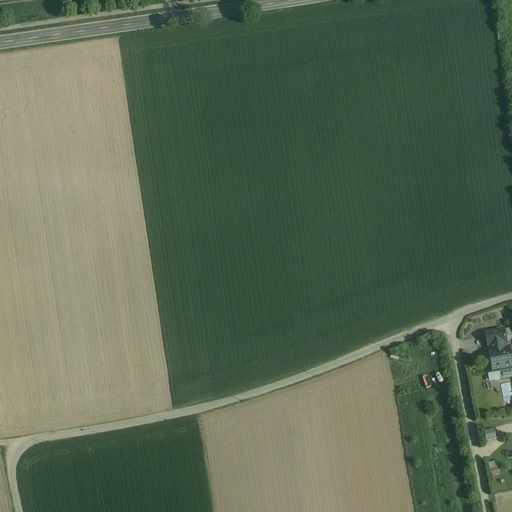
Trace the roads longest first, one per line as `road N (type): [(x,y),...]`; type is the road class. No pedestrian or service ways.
road 1 (unclassified): [(18,511),(11,468),(23,445),(216,404),(511,297)]
road 2 (secondary): [(295,0),(0,42)]
